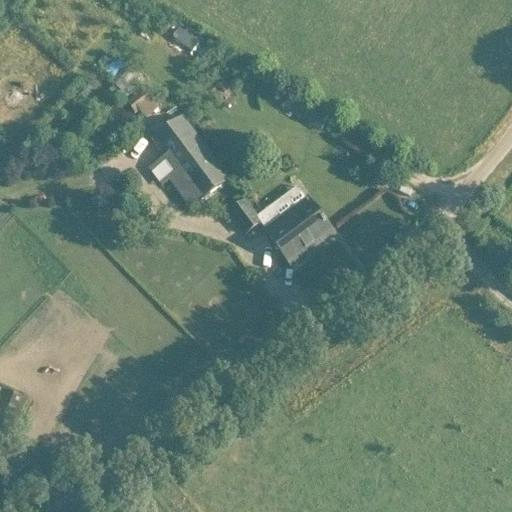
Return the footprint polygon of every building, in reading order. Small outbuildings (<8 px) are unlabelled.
[(192,54),(198,46),(179,32),(173,40),(192,54)] [(150,84),(127,103),(137,115),(141,112),(153,102),(160,96),(150,84)] [(300,99),(291,113),(319,130),(327,117),(300,99)] [(167,160),(149,173),(161,189),(170,182),(179,176),(185,184),(181,187),(180,193),(188,204),(194,204),(198,201),(200,203),(228,182),(221,172),(182,119),(153,141),(166,158),(167,160)] [(266,231),(265,232),(292,269),(307,258),(304,254),(332,233),(311,205),(310,205),(298,189),(285,198),(297,215),(282,225),(279,221),(266,231)] [(245,204),(231,215),(246,236),(261,225),(245,204)] [(26,401),(0,391),(0,429),(13,435),(26,401)] [(30,465),(20,450),(0,465),(0,468),(8,480),(30,465)]
